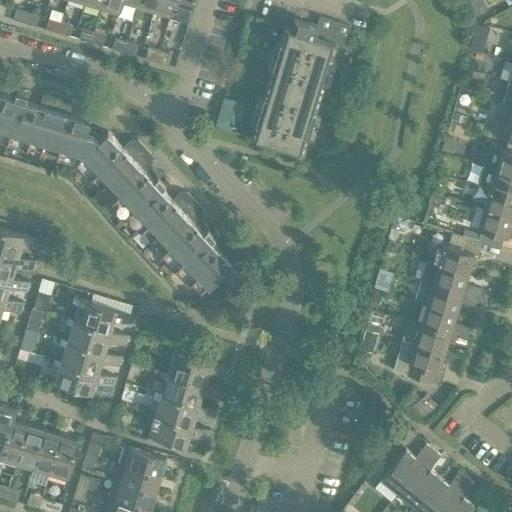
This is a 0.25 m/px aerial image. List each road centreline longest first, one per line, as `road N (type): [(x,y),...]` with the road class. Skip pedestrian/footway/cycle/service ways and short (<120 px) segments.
road 1 (residential): [(165,117),(283,247),(292,270),(293,296),(232,511)]
road 2 (residential): [(0,50),(119,83),(165,117)]
road 3 (residential): [(165,117),(179,100),(210,0)]
